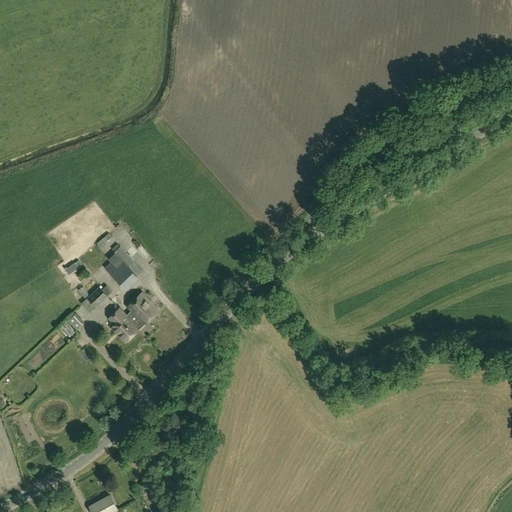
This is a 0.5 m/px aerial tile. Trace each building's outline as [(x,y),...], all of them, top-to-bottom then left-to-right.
[(133,232),(129,235),(126,230),(124,232),(133,246),(139,242),(133,232)] [(111,251),(122,241),(113,232),(102,242),(111,251)] [(143,271),(124,251),(119,247),(115,252),(119,256),(105,269),(124,289),(143,271)] [(68,268),(72,276),(83,271),(79,262),(68,268)] [(100,287),(83,302),(91,311),(107,296),(100,287)] [(159,310),(153,304),(142,292),(127,306),(131,311),(144,324),(159,310)] [(125,342),(144,324),(131,311),(126,315),(119,308),(109,317),(115,324),(111,327),(125,342)] [(75,335),(86,322),(78,315),(67,328),(75,335)] [(112,511),(117,509),(109,495),(89,506),(92,511),(112,511)]
